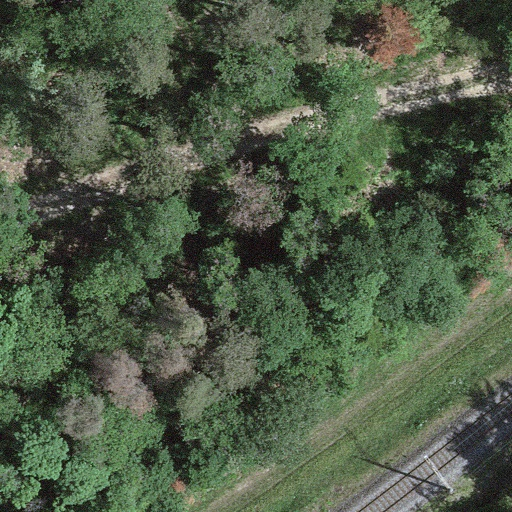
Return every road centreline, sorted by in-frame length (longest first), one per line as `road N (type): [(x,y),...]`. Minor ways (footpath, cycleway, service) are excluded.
road 1 (track): [(511,76),(163,172),(0,228)]
road 2 (track): [(221,511),(511,283)]
